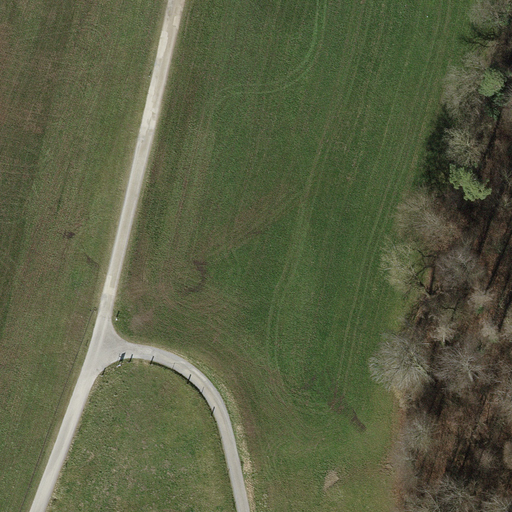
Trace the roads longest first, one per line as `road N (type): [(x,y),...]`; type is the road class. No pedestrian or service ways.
road 1 (track): [(99,342),(177,0)]
road 2 (track): [(99,342),(169,359),(200,378),(229,430),(245,511)]
road 3 (track): [(38,511),(99,342)]
